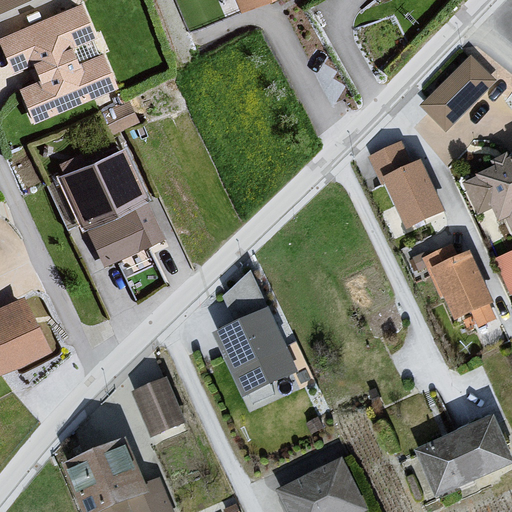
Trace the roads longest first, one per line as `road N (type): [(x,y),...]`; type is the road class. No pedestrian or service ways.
road 1 (tertiary): [(481,0),(318,170),(98,379)]
road 2 (residential): [(98,379),(0,175)]
road 3 (tertiary): [(98,379),(0,491)]
